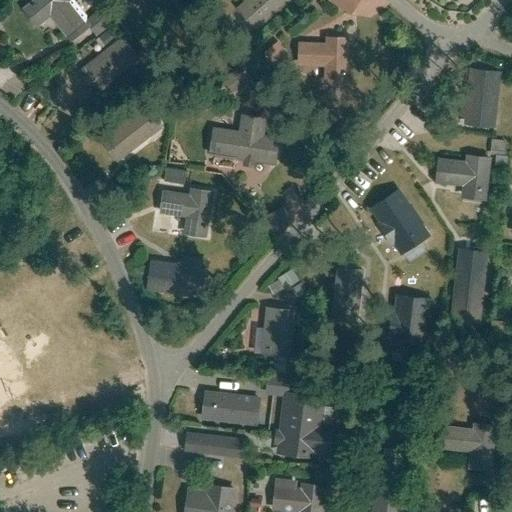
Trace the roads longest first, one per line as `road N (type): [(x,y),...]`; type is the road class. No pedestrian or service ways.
road 1 (residential): [(159,378),(199,346),(469,36)]
road 2 (residential): [(0,113),(69,187),(99,236),(159,378)]
road 3 (residential): [(159,378),(142,511)]
